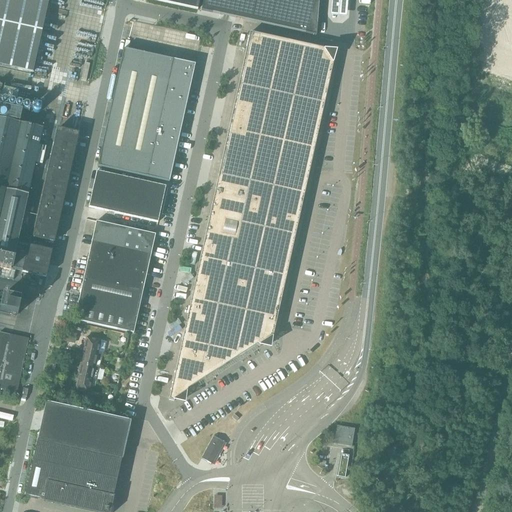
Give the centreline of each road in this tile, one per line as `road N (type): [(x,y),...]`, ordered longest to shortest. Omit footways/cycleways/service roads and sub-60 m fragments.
road 1 (unclassified): [(189,482),(143,400),(225,23)]
road 2 (unclassified): [(30,412),(122,2)]
road 3 (secondary): [(364,322),(395,0)]
road 4 (secondary): [(364,322),(340,362),(275,427),(252,484)]
road 5 (secondary): [(300,473),(297,438),(357,372),(364,322)]
road 6 (track): [(507,378),(473,511)]
